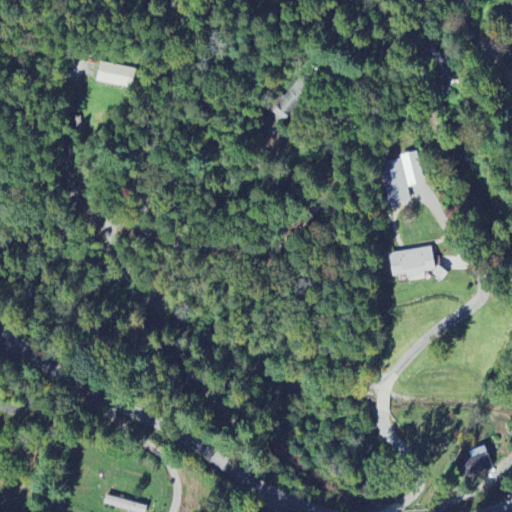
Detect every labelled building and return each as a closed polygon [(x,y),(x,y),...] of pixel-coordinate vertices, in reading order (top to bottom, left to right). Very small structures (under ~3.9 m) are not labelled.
[(130,91),(134,72),(101,63),(96,83),(130,91)] [(284,123),(311,89),(299,79),(284,98),(280,95),(268,110),(284,123)] [(425,185),(418,155),(378,164),(388,208),(411,203),(408,189),(425,185)] [(390,254),(393,278),(408,276),(409,282),(422,280),(421,274),(436,272),(433,248),(390,254)] [(461,479),(494,471),(490,454),(456,463),(461,479)]
